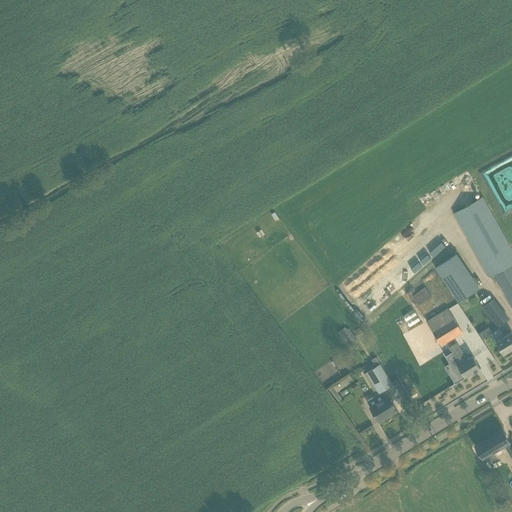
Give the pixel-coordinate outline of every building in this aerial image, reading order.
[(511,251),(482,198),(454,213),(489,276),(494,274),(511,306),(511,305),(511,251)] [(433,257),(445,246),(441,242),(429,252),(433,257)] [(427,254),(419,261),(423,265),(431,259),(427,254)] [(435,269),(457,302),(479,287),(456,254),(435,269)] [(414,273),(421,267),(418,262),(410,268),(414,273)] [(412,296),(418,305),(431,296),(424,287),(412,296)] [(483,306),(498,326),(508,319),(493,299),(483,306)] [(426,321),(441,345),(462,333),(447,308),(426,321)] [(403,315),(409,326),(420,320),(413,309),(403,315)] [(337,332),(346,345),(356,339),(349,328),(346,330),(344,327),(337,332)] [(496,341),(498,345),(504,354),(511,348),(511,334),(511,332),(504,336),(499,328),(491,333),(496,341)] [(445,356),(460,380),(480,368),(472,356),(466,359),(456,343),(448,347),(452,352),(445,356)] [(366,372),(378,393),(379,393),(383,400),(370,407),(378,421),(397,410),(389,396),(384,389),(392,385),(376,357),(372,359),(376,366),(366,372)] [(354,371),(356,375),(365,370),(363,366),(354,371)] [(330,389),(338,400),(341,398),(336,392),(340,390),(336,385),(330,389)] [(343,391),(340,393),(343,396),(346,394),(349,392),(346,388),(343,391)] [(501,430),(478,445),(483,453),(489,449),(492,454),(509,443),(501,430)]
